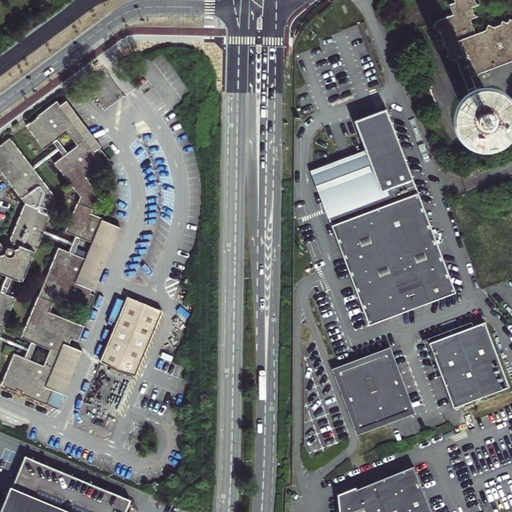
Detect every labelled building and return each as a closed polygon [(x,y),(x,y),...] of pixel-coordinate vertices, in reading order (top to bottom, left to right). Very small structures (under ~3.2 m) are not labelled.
[(476,98),(479,97),(471,76),(511,60),(511,19),(510,19),(508,21),(506,22),(502,20),(501,24),(494,27),(488,24),(485,30),(476,34),(470,19),(478,16),(475,15),(472,7),(479,4),(475,2),(474,0),(454,0),(455,2),(450,4),(453,14),(436,20),(433,28),(439,30),(450,60),(453,60),(456,61),(458,63),(459,65),(472,100),(474,99),(476,98)] [(96,294),(123,231),(117,229),(119,223),(106,218),(106,219),(93,213),(101,195),(89,179),(117,159),(106,145),(100,150),(66,103),(61,97),(38,113),(40,115),(27,124),(46,150),(55,143),(59,147),(62,152),(66,157),(57,164),(81,197),(66,233),(77,238),(75,242),(73,248),(71,253),(60,248),(22,339),(32,343),(31,347),(28,353),(26,358),(16,354),(2,386),(18,393),(19,390),(30,395),(28,399),(53,409),(60,395),(65,397),(84,351),(71,345),(74,338),(77,339),(84,324),(52,310),(59,296),(95,311),(101,296),(96,294)] [(482,97),(479,97),(476,98),(474,99),(472,100),(470,102),(468,104),(467,107),(466,109),(466,112),(466,115),(467,118),(468,120),(470,122),(472,124),(477,127),(479,127),(482,127),(485,127),(490,125),(492,123),(494,121),(495,119),(496,116),(497,113),(497,111),(496,108),(495,105),(494,103),(490,99),(487,98),(485,97),(482,97)] [(78,104),(73,98),(66,103),(100,150),(106,145),(108,144),(78,104)] [(370,326),(413,311),(457,294),(388,110),(355,122),(365,150),(368,158),(352,164),(351,162),(343,164),(344,167),(316,177),(329,213),(335,213),(334,227),(341,228),(340,244),(346,244),(346,260),(370,326)] [(24,284),(41,242),(43,243),(46,236),(48,231),(51,224),(49,223),(59,200),(42,176),(43,175),(38,170),(35,165),(30,158),(29,159),(11,136),(0,143),(0,167),(26,203),(10,242),(14,244),(13,248),(11,247),(9,248),(7,249),(6,250),(2,249),(5,244),(0,241),(0,273),(8,277),(13,279),(24,284)] [(62,152),(59,147),(35,165),(38,170),(62,152)] [(73,248),(75,242),(48,231),(46,236),(73,248)] [(13,279),(8,277),(2,291),(8,293),(13,279)] [(0,342),(1,341),(3,335),(6,329),(5,328),(18,297),(8,293),(2,291),(0,290),(0,342)] [(129,298),(101,363),(136,378),(164,313),(129,298)] [(89,326),(84,324),(77,339),(82,342),(89,326)] [(506,390),(480,326),(426,346),(451,411),(506,390)] [(1,341),(28,353),(31,347),(3,335),(1,341)] [(333,373),(355,430),(384,418),(405,410),(382,353),(333,373)] [(126,511),(131,500),(26,456),(2,511),(126,511)] [(429,511),(412,468),(338,497),(339,509),(339,511),(429,511)]
